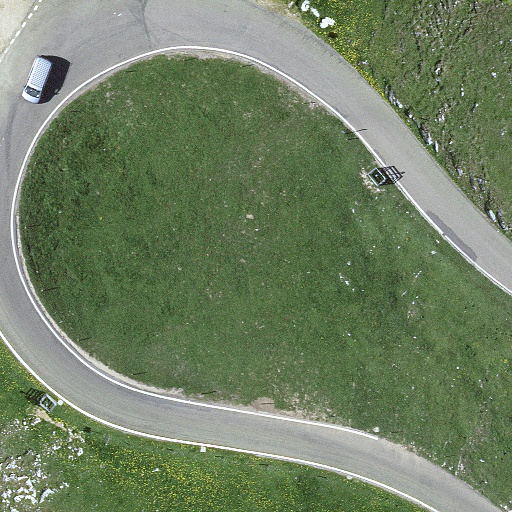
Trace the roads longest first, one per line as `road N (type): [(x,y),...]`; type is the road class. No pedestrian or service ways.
road 1 (tertiary): [(475,511),(366,456),(116,402),(49,358),(23,328),(0,278)]
road 2 (unclassified): [(111,1),(243,26),(300,54),(357,102),(511,267)]
road 3 (tertiary): [(0,151),(25,92),(111,1)]
